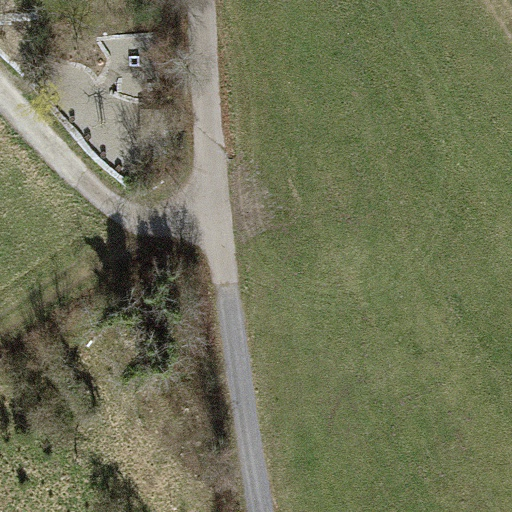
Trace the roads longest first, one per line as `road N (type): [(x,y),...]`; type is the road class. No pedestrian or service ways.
road 1 (track): [(195,0),(254,511)]
road 2 (track): [(0,334),(151,229),(220,221)]
road 3 (track): [(0,95),(92,195),(151,229)]
